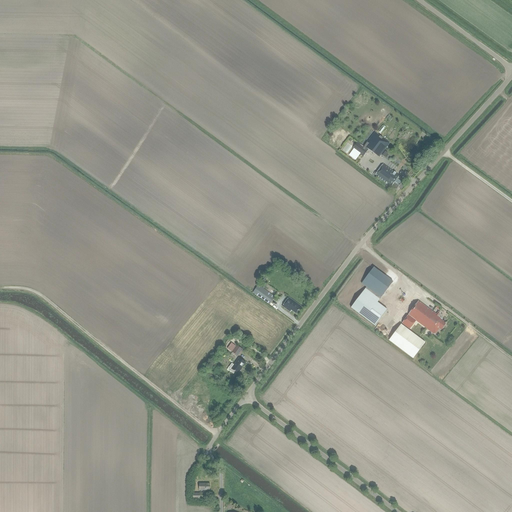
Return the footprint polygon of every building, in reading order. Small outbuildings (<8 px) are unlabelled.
[(389,142),(375,132),(364,147),(357,142),(352,149),(363,157),(368,150),(378,157),(389,142)] [(383,164),(375,175),(386,183),(387,182),(397,189),(402,182),(397,179),(399,176),(383,164)] [(374,267),(364,280),(383,295),(393,282),(385,276),(374,267)] [(258,286),(253,293),(270,305),(275,297),(260,286),(259,287),(258,286)] [(387,310),(377,303),(363,292),(351,308),(375,326),(387,310)] [(283,305),(291,311),(292,310),(296,313),(301,306),(289,297),(283,305)] [(418,301),(402,323),(410,329),(416,321),(435,334),(439,328),(441,329),(446,323),(440,319),(441,318),(443,315),(440,313),(438,311),(436,314),(432,311),(418,301)] [(413,358),(425,342),(400,324),(389,341),(413,358)] [(237,344),(232,351),(238,355),(243,349),(237,344)] [(238,374),(246,363),(239,358),(234,365),(232,363),(227,369),(234,374),(235,372),(238,374)]
